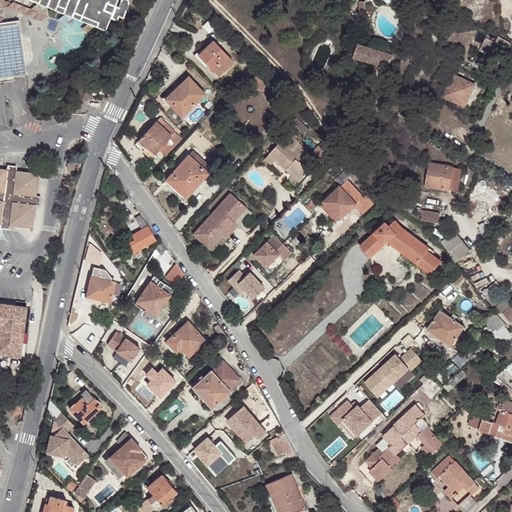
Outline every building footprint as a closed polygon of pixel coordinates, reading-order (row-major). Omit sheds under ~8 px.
[(115,6),(117,0),(31,0),(105,30),(110,17),(117,20),(119,15),(123,17),(129,3),(129,2),(129,0),(128,0),(120,0),(121,0),(118,7),(115,6)] [(0,77),(27,74),(19,20),(0,22),(0,77)] [(486,39),(483,43),(482,46),(504,58),(511,43),(499,36),(498,40),(496,44),(486,39)] [(371,45),(366,38),(361,45),(358,44),(354,58),(390,68),(390,67),(394,68),(400,51),(397,50),(373,42),(371,45)] [(207,64),(208,65),(217,75),(231,62),(213,41),(205,48),(199,54),(209,63),(207,64)] [(205,68),(208,65),(207,64),(198,55),(199,54),(205,48),(202,46),(193,55),(205,68)] [(198,55),(207,64),(209,63),(199,54),(198,55)] [(443,95),(464,106),(475,85),(453,74),(443,95)] [(252,79),(262,90),(268,85),(257,75),(252,79)] [(176,102),(171,106),(182,118),(183,117),(185,119),(195,108),(194,106),(206,94),(189,76),(169,95),(176,102)] [(393,89),(397,87),(392,76),(388,78),(393,89)] [(91,85),(92,94),(100,93),(100,84),(91,85)] [(165,99),(171,106),(176,102),(169,95),(165,99)] [(297,117),(292,121),(303,133),(307,129),(297,117)] [(159,150),(171,136),(163,129),(158,124),(155,122),(138,142),(143,146),(144,145),(154,154),(159,150)] [(176,143),(171,136),(159,150),(164,156),(176,143)] [(290,147),(281,138),(269,151),(275,157),(273,159),(284,170),(286,167),(291,172),(299,179),(307,170),(295,158),(298,154),(303,160),(309,154),(296,141),(290,147)] [(429,142),(440,149),(442,145),(431,138),(429,142)] [(140,151),(141,150),(143,146),(138,142),(134,146),(140,151)] [(151,158),(154,154),(144,145),(143,146),(141,150),(151,158)] [(191,150),(188,154),(203,166),(206,162),(191,150)] [(263,157),(269,163),(273,159),(275,157),(269,151),(263,157)] [(178,185),(189,195),(209,173),(203,166),(188,154),(165,179),(175,188),(178,185)] [(375,165),(378,160),(378,159),(377,157),(374,156),(372,157),(370,162),(375,165)] [(263,157),(259,161),(266,167),(269,163),(263,157)] [(203,166),(209,173),(213,168),(206,162),(203,166)] [(426,186),(448,190),(452,168),(429,164),(426,186)] [(39,173),(16,170),(16,166),(7,165),(7,169),(0,168),(0,224),(1,224),(0,227),(9,228),(9,225),(32,228),(35,204),(40,205),(41,196),(36,196),(39,173)] [(452,168),(448,190),(456,192),(460,168),(452,168)] [(294,184),(299,179),(291,172),(287,177),(294,184)] [(327,172),(323,177),(328,182),(333,178),(327,172)] [(240,183),(194,234),(209,248),(225,230),(229,233),(240,221),(237,217),(254,197),(240,183)] [(186,198),(189,195),(178,185),(175,188),(186,198)] [(339,187),(319,206),(337,224),(354,207),(362,216),(368,210),(344,186),(341,189),(339,187)] [(365,195),(377,206),(381,203),(368,192),(365,195)] [(302,204),(309,211),(312,209),(315,212),(319,208),(311,200),(309,203),(306,200),(302,204)] [(411,211),(414,205),(403,200),(401,206),(411,211)] [(438,221),(439,212),(422,209),(421,218),(438,221)] [(141,228),(147,226),(141,216),(136,219),(141,228)] [(388,240),(431,274),(441,261),(437,258),(432,254),(434,252),(402,227),(395,219),(389,225),(386,222),(361,246),(371,257),(388,240)] [(155,239),(147,226),(141,228),(131,235),(134,239),(139,248),(155,239)] [(470,249),(455,230),(442,241),(457,259),(470,249)] [(275,234),(255,254),(267,267),(280,254),(285,259),(292,252),(275,234)] [(130,253),(139,248),(134,239),(125,244),(130,253)] [(87,261),(99,264),(102,254),(95,246),(91,245),(87,261)] [(280,254),(267,267),(272,272),(285,259),(280,254)] [(179,276),(184,273),(175,261),(161,272),(173,280),(179,276)] [(93,267),(90,277),(112,283),(104,271),(93,267)] [(239,269),(228,280),(235,286),(239,283),(245,288),(254,298),(265,287),(250,271),(245,275),(239,269)] [(189,280),(184,273),(179,276),(184,284),(189,280)] [(172,288),(153,275),(136,298),(146,305),(145,307),(154,313),(172,288)] [(112,283),(90,277),(85,296),(99,300),(105,302),(108,302),(109,298),(111,288),(112,283)] [(482,291),(486,296),(500,284),(496,279),(482,291)] [(239,283),(235,286),(241,292),(245,288),(239,283)] [(201,298),(196,291),(190,295),(195,302),(197,301),(201,298)] [(146,305),(136,298),(133,303),(142,310),(145,307),(146,305)] [(197,301),(204,311),(208,308),(201,298),(197,301)] [(511,308),(504,299),(496,306),(511,323),(511,308)] [(0,302),(0,365),(5,366),(6,354),(19,355),(26,306),(0,302)] [(221,339),(227,334),(208,308),(204,311),(202,312),(221,339)] [(507,325),(494,309),(483,319),(496,333),(497,333),(505,326),(507,325)] [(452,344),(459,335),(464,327),(441,311),(427,330),(440,339),(442,337),(452,344)] [(179,346),(187,354),(203,340),(186,321),(170,336),(179,346)] [(139,347),(115,330),(106,343),(116,349),(129,359),(130,359),(139,347)] [(225,345),(230,340),(228,335),(224,339),(221,342),(225,345)] [(461,338),(459,335),(452,344),(451,346),(453,348),(461,338)] [(175,350),(176,348),(179,346),(170,336),(165,340),(175,350)] [(451,346),(452,344),(442,337),(440,339),(451,346)] [(184,357),(187,354),(179,346),(176,348),(181,354),(184,357)] [(395,353),(364,382),(376,396),(408,367),(410,369),(421,359),(410,347),(400,358),(395,353)] [(129,359),(116,349),(111,355),(125,365),(129,359)] [(224,360),(213,370),(231,390),(242,380),(224,360)] [(443,385),(445,387),(448,384),(449,385),(463,372),(461,369),(451,377),(443,385)] [(231,390),(213,370),(212,370),(193,387),(212,409),(232,391),(231,390)] [(424,382),(432,375),(428,371),(421,378),(424,382)] [(442,387),(441,386),(434,379),(432,377),(421,387),(431,398),(442,387)] [(69,408),(84,424),(102,406),(85,388),(74,399),(76,401),(69,408)] [(264,402),(260,396),(254,400),(258,405),(264,402)] [(6,402),(13,417),(23,412),(17,398),(6,402)] [(381,412),(369,398),(359,407),(358,405),(354,408),(350,404),(347,400),(332,414),(340,422),(343,419),(357,434),(381,412)] [(511,402),(505,400),(502,410),(511,413),(511,402)] [(382,435),(384,437),(375,445),(378,448),(365,461),(372,468),(369,470),(378,480),(392,468),(391,466),(399,458),(396,454),(418,435),(425,444),(422,447),(429,455),(442,444),(426,426),(427,424),(427,420),(422,416),(426,413),(416,402),(382,435)] [(245,403),(242,406),(247,412),(249,410),(250,409),(245,403)] [(247,412),(242,406),(225,420),(245,443),(254,435),(255,434),(251,430),(258,424),(251,416),(253,414),(249,410),(247,412)] [(511,413),(502,410),(501,410),(497,423),(493,421),(491,428),(489,429),(488,429),(486,430),(485,431),(485,432),(486,435),(488,437),(500,441),(507,444),(511,445),(511,413)] [(73,426),(62,413),(54,420),(61,428),(53,435),(51,435),(47,452),(63,456),(65,452),(79,467),(89,457),(71,438),(68,440),(66,437),(68,435),(66,432),(73,426)] [(337,424),(340,422),(332,414),(330,416),(337,424)] [(491,428),(493,421),(472,414),(468,426),(485,431),(486,430),(488,429),(489,429),(491,428)] [(357,434),(343,419),(340,422),(354,437),(357,434)] [(54,420),(51,435),(53,435),(61,428),(54,420)] [(254,435),(257,439),(265,432),(258,424),(251,430),(255,434),(254,435)] [(278,433),(280,437),(271,441),(279,455),(286,452),(288,455),(295,452),(282,430),(278,433)] [(118,443),(122,447),(130,438),(125,433),(116,441),(118,443)] [(207,437),(193,449),(207,464),(219,453),(228,463),(235,456),(220,440),(214,445),(207,437)] [(127,476),(138,466),(144,459),(137,451),(139,449),(130,438),(122,447),(110,457),(127,476)] [(107,454),(110,457),(122,447),(118,443),(107,454)] [(147,457),(139,449),(137,451),(144,459),(147,457)] [(443,491),(450,498),(463,487),(469,493),(477,487),(448,455),(430,471),(436,477),(439,474),(449,486),(443,491)] [(141,469),(138,466),(127,476),(110,457),(106,461),(126,482),(141,469)] [(161,505),(176,492),(161,474),(147,487),(153,495),(154,495),(158,499),(157,499),(161,505)] [(277,511),(293,511),(305,508),(305,507),(304,507),(291,476),(292,475),(291,474),(264,484),(265,486),(266,485),(269,494),(269,495),(270,494),(277,511)] [(87,476),(74,493),(83,501),(97,482),(87,476)] [(66,486),(72,490),(76,484),(71,479),(66,486)] [(463,487),(450,498),(456,506),(469,493),(463,487)] [(174,500),(176,492),(161,505),(165,508),(174,500)] [(275,509),(275,511),(277,511),(270,494),(269,495),(275,509)] [(50,505),(48,511),(72,511),(73,507),(65,505),(67,499),(51,495),(49,504),(50,505)] [(391,511),(400,504),(394,497),(385,505),(391,511)]
